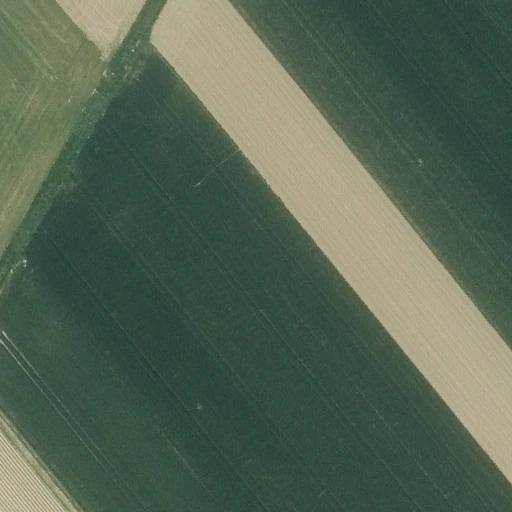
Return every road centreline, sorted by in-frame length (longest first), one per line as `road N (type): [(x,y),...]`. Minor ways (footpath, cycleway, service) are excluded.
road 1 (track): [(159,0),(0,277)]
road 2 (track): [(0,418),(75,511)]
